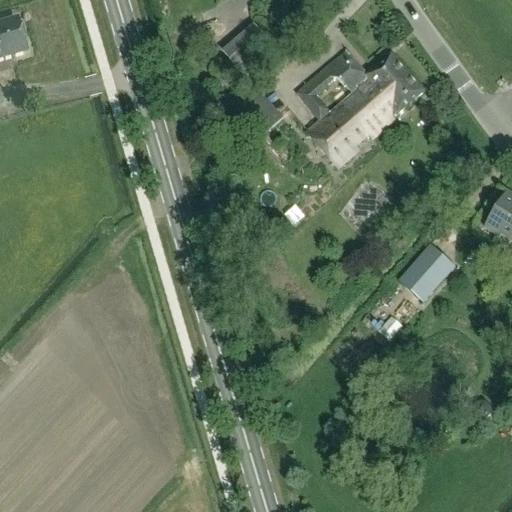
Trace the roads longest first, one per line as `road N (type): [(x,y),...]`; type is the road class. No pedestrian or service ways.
road 1 (secondary): [(265,511),(114,0)]
road 2 (tertiary): [(484,111),(402,0)]
